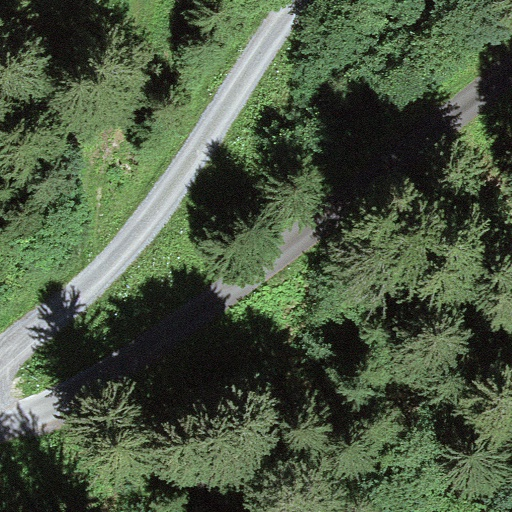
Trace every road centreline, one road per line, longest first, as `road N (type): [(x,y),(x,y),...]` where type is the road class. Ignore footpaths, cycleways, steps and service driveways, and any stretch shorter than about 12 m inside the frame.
road 1 (track): [(511,71),(187,319),(60,400),(0,421)]
road 2 (track): [(296,0),(124,247),(0,367)]
